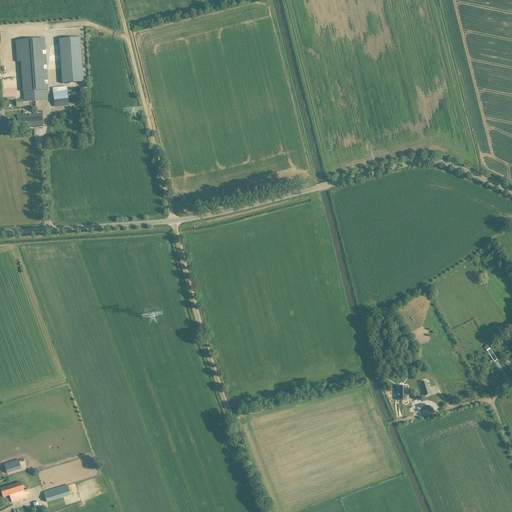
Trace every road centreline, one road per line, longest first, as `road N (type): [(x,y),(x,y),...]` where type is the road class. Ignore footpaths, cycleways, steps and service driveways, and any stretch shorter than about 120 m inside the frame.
road 1 (unclassified): [(266,511),(205,344),(174,221)]
road 2 (track): [(118,0),(174,221)]
road 3 (unclassified): [(511,192),(424,161),(327,186)]
road 4 (unclassified): [(0,233),(174,221)]
road 5 (unclassified): [(174,221),(327,186)]
